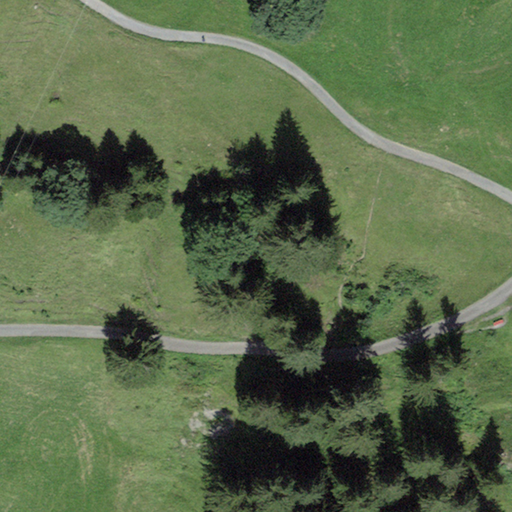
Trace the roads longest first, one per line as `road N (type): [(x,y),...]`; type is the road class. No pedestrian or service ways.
road 1 (track): [(0,329),(87,328),(213,345),(348,344),(447,321),(511,282)]
road 2 (track): [(511,196),(359,129),(261,49),(140,27),(90,0)]
